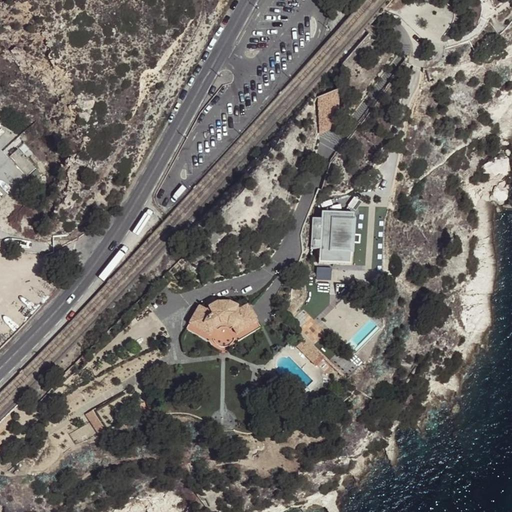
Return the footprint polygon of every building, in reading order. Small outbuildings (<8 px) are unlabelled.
[(319,93),(321,131),(342,130),(340,92),(319,93)] [(35,167),(19,150),(11,158),(27,175),(35,167)] [(355,217),(326,214),(323,264),(351,267),(355,217)] [(213,250),(230,235),(217,230),(206,241),(213,250)] [(319,279),(333,278),(332,266),(319,266),(319,279)] [(186,328),(209,335),(218,329),(228,329),(233,333),(236,336),(259,327),(245,305),(238,309),(236,306),(222,301),(214,302),(205,307),(206,310),(198,306),(186,328)] [(306,388),(314,378),(298,364),(289,375),(306,388)] [(0,433),(19,415),(14,411),(0,424),(0,433)] [(225,492),(219,473),(201,477),(206,497),(225,492)]
